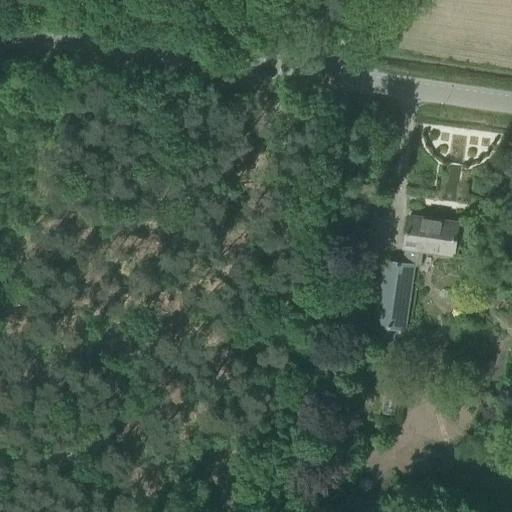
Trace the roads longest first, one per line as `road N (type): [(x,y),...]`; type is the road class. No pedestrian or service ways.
road 1 (track): [(321,76),(266,511)]
road 2 (unclassified): [(321,76),(0,29)]
road 3 (unclassified): [(511,101),(321,76)]
